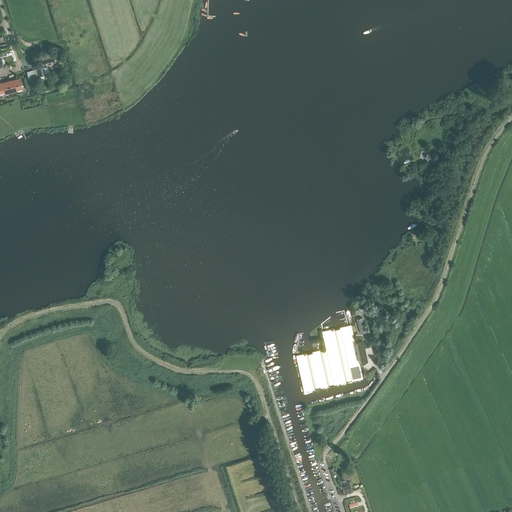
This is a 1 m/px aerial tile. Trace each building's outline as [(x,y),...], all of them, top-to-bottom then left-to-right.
[(52,57),(51,52),(41,55),(43,60),(44,65),(56,62),(54,57),(52,57)] [(44,67),(38,68),(40,76),(41,76),(42,79),(47,77),(46,74),(44,67)] [(30,82),(31,83),(33,83),(36,82),(37,81),(38,80),(38,79),(39,78),(36,69),(27,72),(29,81),(30,82)] [(20,78),(9,80),(12,92),(18,91),(18,90),(22,89),(21,88),(22,88),(20,78)] [(0,93),(0,94),(5,93),(5,94),(12,92),(9,80),(0,82),(0,93)] [(356,318),(361,333),(366,331),(362,317),(356,318)] [(297,355),(296,355),(297,361),(298,365),(303,390),(304,390),(314,388),(320,386),(328,385),(333,383),(346,381),(351,379),(363,377),(362,370),(360,363),(359,362),(367,360),(363,341),(356,342),(356,343),(355,339),(354,335),(352,327),(351,325),(349,325),(347,325),(340,327),(340,328),(335,330),(334,328),(333,329),(322,331),(326,350),(321,351),(320,350),(314,351),(312,352),(313,353),(307,354),(307,353),(306,353),(297,355)]
